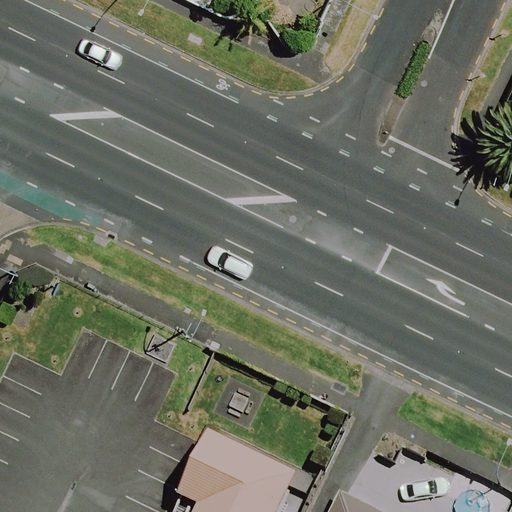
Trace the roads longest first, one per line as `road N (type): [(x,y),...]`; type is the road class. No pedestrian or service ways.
road 1 (secondary): [(326,237),(8,84)]
road 2 (residential): [(326,237),(443,0)]
road 3 (secondary): [(511,326),(326,237)]
